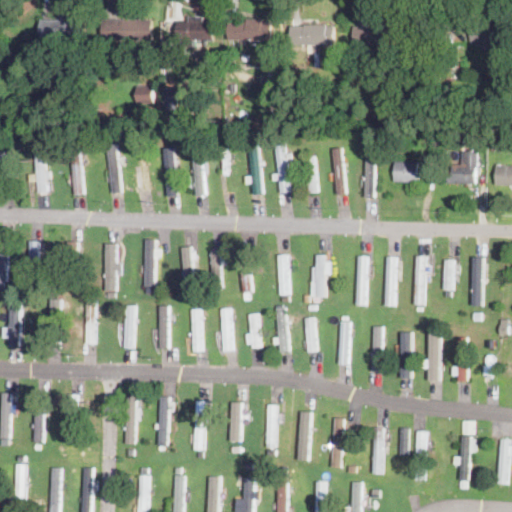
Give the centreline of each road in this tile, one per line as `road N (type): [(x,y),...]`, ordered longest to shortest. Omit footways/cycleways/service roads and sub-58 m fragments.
road 1 (residential): [(0,368),(284,375),(511,416)]
road 2 (residential): [(0,214),(511,230)]
